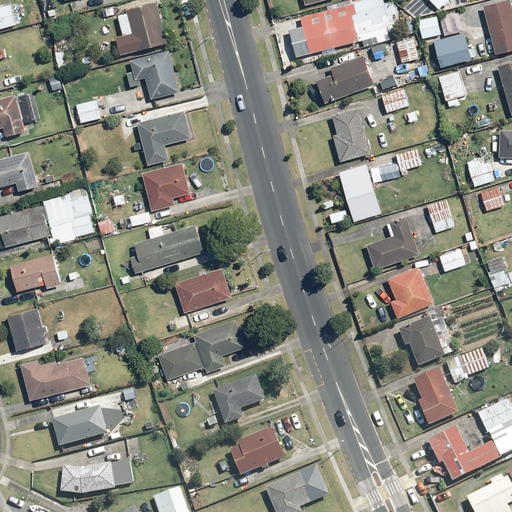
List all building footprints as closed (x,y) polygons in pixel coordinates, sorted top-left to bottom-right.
[(170,41),(160,0),(128,8),(129,13),(121,15),(125,33),(120,34),(125,53),(170,41)] [(304,17),(314,52),(366,38),(365,32),(394,24),(386,0),(363,0),(345,5),(345,6),(304,17)] [(511,0),(510,0),(488,6),(500,52),(511,49),(511,0)] [(13,4),(0,8),(0,28),(0,29),(20,23),(13,4)] [(420,23),(425,38),(442,33),(438,18),(420,23)] [(439,42),(446,65),(474,58),(467,34),(439,42)] [(399,42),(405,59),(420,54),(414,37),(399,42)] [(173,49),(135,59),(140,79),(149,76),(154,96),(183,89),(173,49)] [(334,66),(337,74),(322,79),(330,102),(378,85),(374,73),(368,55),(334,66)] [(511,103),(511,61),(500,65),(511,103)] [(440,76),(447,99),(467,93),(460,70),(440,76)] [(385,95),(390,110),(411,104),(406,89),(385,95)] [(0,97),(0,128),(7,127),(10,135),(27,131),(18,93),(0,97)] [(100,100),(80,105),(84,123),(104,118),(100,100)] [(373,151),(360,108),(332,116),(345,159),(373,151)] [(168,143),(196,137),(189,110),(141,122),(151,164),(172,159),(168,143)] [(511,129),(504,129),(503,156),(511,156),(511,129)] [(400,155),(404,169),(424,164),(420,149),(400,155)] [(0,158),(0,186),(20,182),(22,190),(42,185),(34,150),(0,158)] [(145,172),(155,210),(179,204),(177,195),(194,191),(186,161),(145,172)] [(470,168),(476,186),(497,179),(491,161),(470,168)] [(343,171),(357,219),(385,211),(371,163),(343,171)] [(484,191),(489,209),(508,204),(503,186),(484,191)] [(56,236),(47,203),(1,216),(10,246),(48,235),(49,238),(56,236)] [(432,211),(439,230),(456,224),(449,205),(432,211)] [(74,220),(79,237),(81,237),(81,235),(97,230),(92,215),(74,220)] [(394,220),(399,235),(370,244),(378,268),(423,253),(418,236),(411,215),(394,220)] [(199,224),(138,242),(141,252),(133,254),(138,271),(208,250),(199,224)] [(442,254),(447,270),(469,264),(464,248),(442,254)] [(15,263),(22,290),(47,284),(48,287),(64,283),(56,253),(15,263)] [(510,269),(504,255),(487,262),(497,288),(511,281),(511,279),(508,269),(510,269)] [(436,301),(422,266),(391,279),(400,299),(393,301),(400,317),(418,309),(417,309),(436,301)] [(179,284),(188,312),(236,295),(227,268),(179,284)] [(84,277),(66,282),(68,292),(87,287),(84,277)] [(41,307),(11,315),(21,350),(50,342),(41,307)] [(420,362),(447,352),(433,317),(406,327),(420,362)] [(228,360),(226,354),(249,346),(239,318),(203,331),(197,333),(200,342),(163,353),(171,378),(209,366),(211,371),(229,364),(228,360)] [(451,362),(458,380),(495,365),(488,347),(451,362)] [(61,358),(44,362),(43,358),(24,363),(33,399),(94,384),(88,358),(63,364),(61,358)] [(461,411),(443,369),(417,380),(435,422),(461,411)] [(260,375),(216,391),(222,406),(221,407),(227,424),(249,416),(246,408),(269,400),(260,375)] [(135,389),(122,392),(128,410),(141,406),(135,389)] [(481,413),(490,432),(511,421),(511,404),(510,400),(481,413)] [(104,404),(56,418),(63,445),(111,432),(104,404)] [(474,453),(459,425),(435,438),(449,466),(457,480),(504,456),(497,441),(474,453)] [(237,443),(246,471),(289,457),(280,430),(237,443)] [(86,493),(138,483),(133,458),(88,466),(68,464),(65,490),(86,493)] [(306,472),(269,487),(276,505),(278,511),(304,511),(303,506),(318,500),(306,472)] [(511,480),(511,478),(471,497),(477,511),(511,511),(511,505),(511,504),(511,503),(511,480)] [(192,511),(183,486),(157,496),(162,511),(192,511)]
